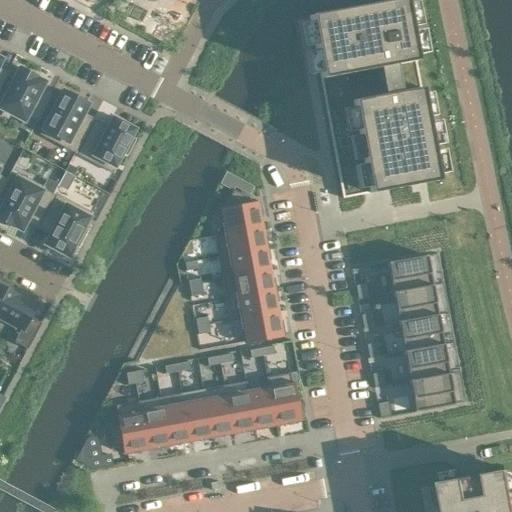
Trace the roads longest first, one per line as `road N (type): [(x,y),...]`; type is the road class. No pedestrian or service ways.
road 1 (residential): [(345,441),(294,165),(0,6)]
road 2 (residential): [(105,484),(345,441)]
road 3 (residential): [(203,511),(352,485)]
